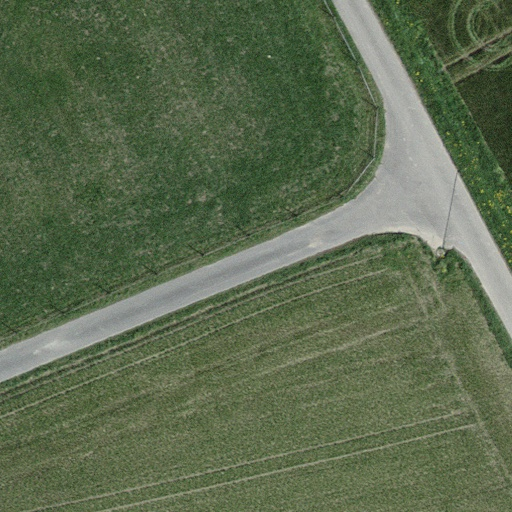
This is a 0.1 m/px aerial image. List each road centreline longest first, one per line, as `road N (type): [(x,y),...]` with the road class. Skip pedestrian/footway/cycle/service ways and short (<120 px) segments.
road 1 (track): [(0,378),(435,195)]
road 2 (unclassified): [(511,339),(332,0)]
